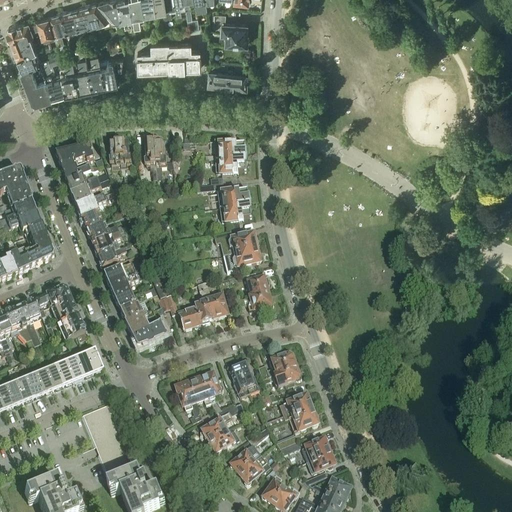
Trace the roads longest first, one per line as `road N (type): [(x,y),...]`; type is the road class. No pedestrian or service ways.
road 1 (residential): [(26,134),(158,111),(271,120)]
road 2 (residential): [(308,328),(281,240),(271,120)]
road 3 (residential): [(389,511),(363,469),(308,328)]
road 4 (residential): [(132,380),(308,328)]
road 5 (residential): [(132,380),(156,428),(224,511)]
road 6 (residential): [(0,437),(132,380)]
road 7 (residential): [(76,266),(132,380)]
road 8 (residential): [(32,149),(76,266)]
road 9 (residential): [(271,120),(278,0)]
